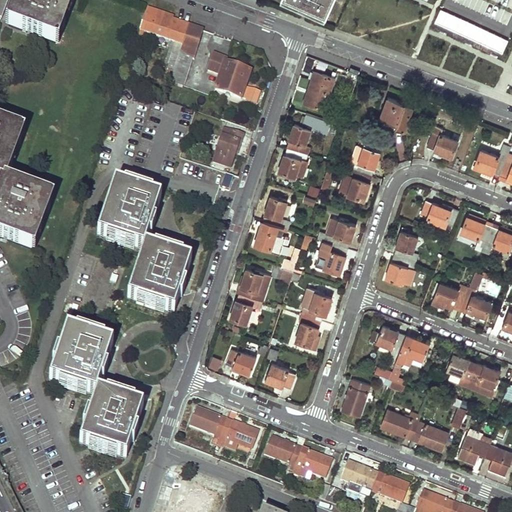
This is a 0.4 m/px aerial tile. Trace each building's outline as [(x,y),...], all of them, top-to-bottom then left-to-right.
[(0,0),(0,21),(8,0),(0,0)] [(17,0),(7,27),(54,45),(71,0),(17,0)] [(285,0),(325,17),(332,0),(285,0)] [(170,54),(178,56),(188,27),(172,21),(172,18),(147,10),(136,41),(140,42),(143,32),(173,43),(170,54)] [(440,10),(436,23),(504,48),(509,36),(440,10)] [(178,56),(169,82),(183,87),(191,61),(192,61),(202,32),(188,27),(178,56)] [(469,78),(476,63),(446,51),(440,66),(469,78)] [(213,91),(240,100),(249,72),(225,63),(226,60),(212,55),(206,72),(218,76),(213,91)] [(334,80),(315,74),(305,104),(325,110),(334,80)] [(259,94),(250,90),(246,102),(255,105),(259,94)] [(391,127),(404,132),(413,108),(388,98),(380,119),(392,123),(391,127)] [(0,125),(0,184),(2,185),(3,181),(21,133),(0,125)] [(212,164),(229,170),(235,152),(237,153),(244,131),(225,125),(212,164)] [(288,149),(308,156),(311,149),(306,148),(313,128),(304,125),(304,128),(296,125),(288,149)] [(435,126),(427,147),(435,150),(433,155),(441,158),(443,156),(451,159),(458,140),(441,133),(443,129),(435,126)] [(499,175),(508,153),(511,146),(504,143),(499,156),(482,149),(475,168),(485,172),(486,170),(499,175)] [(374,149),(364,146),(356,172),(373,177),(381,153),(374,151),(374,149)] [(288,149),(279,174),(287,176),(286,178),(295,180),(296,175),(304,178),(308,164),(306,163),(308,156),(288,149)] [(511,154),(508,153),(499,175),(511,180),(511,154)] [(332,171),(327,169),(321,187),(326,189),(332,171)] [(364,202),(373,177),(356,172),(351,170),(348,177),(345,176),(338,194),(348,197),(349,198),(356,201),(357,199),(364,202)] [(2,185),(0,189),(0,238),(30,250),(50,198),(3,181),(2,185)] [(97,236),(143,251),(144,248),(160,200),(114,185),(97,236)] [(307,195),(317,199),(320,190),(310,187),(307,195)] [(263,221),(287,229),(290,222),(282,219),(289,201),(279,197),(278,200),(271,197),(263,221)] [(303,203),(313,207),(316,200),(305,197),(303,203)] [(443,207),(427,201),(421,216),(428,218),(428,219),(446,226),(447,223),(454,226),(460,210),(444,204),(443,207)] [(484,251),(494,226),(479,220),(480,218),(470,214),(462,233),(478,240),(475,248),(484,251)] [(321,231),(318,239),(325,241),(349,249),(357,225),(349,223),(349,221),(341,218),(340,220),(332,218),(327,233),(321,231)] [(279,255),(283,244),(286,245),(289,237),(285,235),(287,229),(263,221),(255,245),(263,247),(262,249),(279,255)] [(508,232),(494,226),(484,251),(489,254),(493,245),(501,248),(498,256),(507,260),(511,248),(511,230),(509,229),(508,232)] [(404,228),(394,255),(409,261),(415,263),(418,256),(413,254),(420,235),(411,232),(411,231),(404,228)] [(308,249),(311,236),(304,234),(301,247),(308,249)] [(349,249),(325,241),(316,267),(332,273),(332,270),(341,273),(349,249)] [(143,251),(127,299),(173,314),(190,263),(144,248),(143,251)] [(279,255),(276,266),(293,271),(300,249),(295,248),(291,260),(284,258),(285,257),(279,255)] [(409,261),(394,255),(386,280),(394,282),(393,284),(402,287),(403,284),(410,287),(416,272),(406,269),(409,261)] [(279,280),(289,283),(290,280),(293,272),(293,271),(276,266),(275,266),(272,276),(279,279),(279,280)] [(492,274),(477,268),(470,287),(477,289),(482,276),(490,279),(492,274)] [(239,294),(262,302),(271,276),(255,271),(255,273),(247,270),(239,294)] [(293,272),(290,280),(298,283),(300,275),(293,272)] [(460,311),(469,288),(461,285),(459,290),(441,284),(436,297),(434,296),(432,302),(444,307),(445,305),(460,311)] [(304,308),(302,315),(321,322),(324,315),(326,316),(332,299),(324,296),(325,294),(308,287),(301,307),(304,308)] [(476,291),(469,288),(460,311),(476,317),(475,319),(486,323),(488,318),(486,317),(491,304),(474,297),(476,291)] [(239,294),(231,318),(238,320),(238,322),(247,325),(253,307),(259,310),(262,302),(239,294)] [(511,313),(510,312),(502,330),(511,334),(511,333),(511,313)] [(321,322),(302,315),(299,322),(302,323),(295,341),(309,346),(308,348),(314,350),(317,342),(315,342),(321,322)] [(400,332),(383,325),(380,333),(379,332),(376,341),(394,348),(392,354),(395,357),(398,358),(407,336),(400,333),(400,332)] [(49,381),(95,397),(96,393),(112,345),(66,330),(49,381)] [(379,332),(375,330),(370,341),(375,343),(376,341),(379,332)] [(414,339),(407,336),(398,358),(398,359),(411,365),(412,362),(415,356),(426,361),(430,352),(428,351),(430,344),(415,337),(414,339)] [(278,352),(270,349),(268,357),(275,360),(278,352)] [(239,373),(249,377),(257,358),(238,351),(238,353),(231,350),(225,365),(240,371),(239,373)] [(471,360),(455,353),(451,361),(450,360),(446,368),(464,375),(461,384),(468,387),(478,364),(471,361),(471,360)] [(219,369),(220,357),(210,356),(209,368),(219,369)] [(421,366),(423,360),(415,356),(412,362),(421,366)] [(379,361),(374,373),(389,379),(394,367),(390,366),(388,370),(383,368),(385,364),(379,361)] [(289,370),(272,364),(265,383),(274,387),(276,384),(290,389),(296,374),(288,371),(289,370)] [(485,367),(478,364),(468,387),(494,397),(501,379),(499,378),(502,372),(486,365),(485,367)] [(400,369),(394,367),(389,379),(393,381),(405,385),(407,381),(397,377),(400,369)] [(371,386),(353,379),(342,411),(359,418),(371,386)] [(405,385),(393,381),(390,387),(403,393),(405,385)] [(79,444),(125,459),(142,408),(96,393),(95,397),(79,444)] [(467,409),(460,407),(452,426),(460,429),(461,427),(463,420),(466,414),(467,409)] [(196,409),(188,429),(219,440),(226,421),(196,409)] [(409,419),(388,410),(382,428),(412,440),(419,422),(421,416),(412,413),(409,419)] [(472,416),(466,414),(463,420),(469,422),(472,416)] [(469,422),(463,420),(461,427),(467,429),(469,422)] [(257,433),(226,421),(219,440),(249,452),(257,433)] [(449,434),(419,422),(412,440),(443,452),(449,434)] [(493,440),(470,431),(468,436),(467,436),(458,457),(474,464),(479,453),(486,456),(491,445),(493,440)] [(301,450),(272,438),(264,457),(294,468),(301,450)] [(511,462),(511,453),(491,445),(486,456),(494,458),(489,470),(506,476),(511,462)] [(332,462),(301,450),(294,468),(312,475),(324,480),(332,462)] [(379,474),(349,462),(341,481),(371,492),(379,474)] [(294,468),(291,475),(309,483),(312,475),(294,468)] [(379,474),(371,492),(402,505),(402,504),(409,486),(379,474)] [(330,487),(322,483),(316,498),(325,502),(330,487)] [(342,492),(330,487),(325,502),(336,506),(342,492)] [(449,511),(453,503),(423,492),(416,510),(421,511),(449,511)] [(475,511),(453,503),(449,511),(475,511)]
